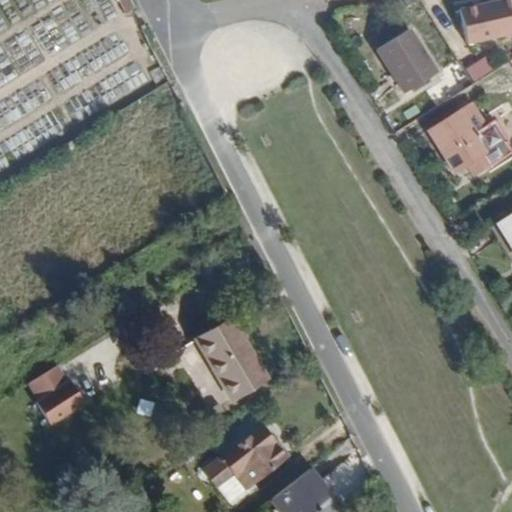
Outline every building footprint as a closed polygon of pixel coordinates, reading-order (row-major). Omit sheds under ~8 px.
[(511,0),(451,0),(457,40),(511,33),(511,0)] [(441,94),(414,48),(381,68),(410,113),(441,94)] [(492,174),(465,129),(433,150),(460,193),(492,174)] [(511,236),(502,242),(511,258),(511,236)] [(235,349),(219,323),(190,342),(230,403),(262,382),(241,348),(235,349)] [(56,362),(20,382),(43,424),(79,405),(56,362)] [(285,463),(260,430),(218,462),(243,495),(285,463)] [(327,511),(331,509),(307,475),(267,505),(272,511),(327,511)]
